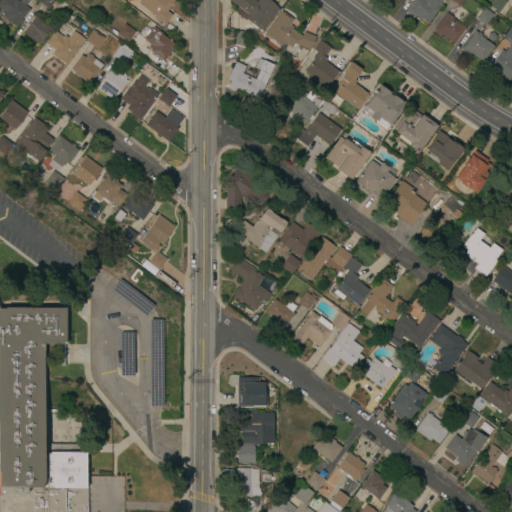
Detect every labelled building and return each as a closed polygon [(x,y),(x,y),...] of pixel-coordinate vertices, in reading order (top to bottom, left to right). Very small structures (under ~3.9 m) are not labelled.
[(12,0),(14,1),(14,0),(16,0),(29,9),(15,28),(5,21),(6,19),(2,16),(4,13),(0,9),(0,0),(12,0)] [(54,0),(47,9),(37,2),(38,0),(54,0)] [(164,26),(152,17),(153,16),(138,5),(141,0),(175,0),(168,9),(169,10),(167,12),(171,15),(164,26)] [(253,0),(256,2),(257,0),(265,0),(277,8),(260,31),(244,19),(247,15),(246,14),(242,18),(234,12),(237,7),(227,0),(253,0)] [(441,0),(436,7),(438,9),(426,25),(415,16),(413,18),(410,16),(411,14),(407,10),(414,0),(441,0)] [(500,13),(488,6),(492,0),(502,0),(507,3),(500,13)] [(485,26),(476,19),(484,8),(493,15),(485,26)] [(301,36),(302,32),(314,37),(309,50),(296,45),(293,43),(290,48),(282,42),(279,46),(263,34),(280,11),(293,20),(289,25),(292,27),(291,29),(299,35),(301,36)] [(452,45),(441,36),(439,38),(432,33),(434,31),(433,30),(446,13),(452,17),(451,19),(464,29),(452,45)] [(38,45),(22,34),(35,17),(50,28),(38,45)] [(134,32),(127,42),(125,40),(123,43),(115,37),(117,33),(115,32),(118,28),(120,29),(124,24),(134,32)] [(165,60),(164,59),(162,61),(149,51),(150,50),(147,48),(149,44),(143,39),(152,26),(161,33),(161,34),(175,45),(167,55),(168,56),(165,60)] [(511,74),(507,81),(496,73),(494,76),(486,70),(500,50),(504,52),(509,44),(502,39),(511,28),(511,74)] [(44,43),(53,31),(63,38),(64,36),(66,38),(72,30),(83,39),(82,41),(82,42),(65,65),(55,58),(56,57),(50,52),(52,49),(44,43)] [(95,49),(93,47),(92,48),(84,42),(85,41),(84,41),(92,30),(103,38),(95,49)] [(238,31),(249,34),(245,49),(233,46),(238,31)] [(481,62),(470,54),(468,56),(460,51),(475,31),(481,35),(480,37),(493,46),(481,62)] [(489,41),(486,37),(488,33),(492,32),(495,36),(494,40),(489,41)] [(302,71),(312,57),(315,51),(311,48),(318,40),(330,48),(324,57),(326,59),(324,62),(338,72),(327,88),(302,71)] [(121,65),(111,57),(121,43),(132,51),(121,65)] [(93,57),(92,58),(102,66),(89,84),(77,75),(76,77),(73,74),(74,73),(70,70),(80,55),(84,58),(87,55),(88,55),(89,54),(93,57)] [(259,99),(236,89),(232,97),(224,94),(227,89),(222,87),(233,63),(244,68),(242,74),(255,79),(259,70),(254,68),(258,59),(273,66),(259,99)] [(349,63),(349,62),(360,70),(353,79),(356,81),(354,84),(367,93),(355,110),(333,93),(338,87),(336,85),(344,74),(342,73),(343,72),(341,70),(348,61),(349,63)] [(112,101),(96,89),(109,71),(114,67),(120,69),(123,72),(126,77),(125,79),(126,81),(112,101)] [(309,100),(314,94),(322,100),(302,125),(294,118),(289,125),(279,116),(291,100),(286,96),(294,85),(308,96),(306,98),(309,100)] [(392,97),(392,96),(403,104),(388,125),(384,122),(383,123),(378,119),(375,122),(360,111),(380,86),(389,92),(388,94),(392,97)] [(137,93),(138,92),(145,97),(148,92),(155,97),(152,102),(139,121),(129,114),(130,112),(125,109),(127,106),(119,100),(128,87),(137,93)] [(168,107),(157,99),(165,88),(176,96),(168,107)] [(329,118),(317,110),(324,100),(336,109),(329,118)] [(13,130),(11,128),(8,133),(1,134),(0,133),(0,115),(11,101),(26,112),(13,130)] [(420,115),(435,126),(415,152),(396,137),(398,135),(394,132),(395,131),(392,129),(408,106),(420,115)] [(164,140),(144,126),(155,112),(174,126),(164,140)] [(341,128),(328,146),(314,136),(307,147),(296,139),(302,130),(304,131),(308,126),(308,127),(319,112),(341,128)] [(44,126),(43,127),(47,130),(44,134),(53,141),(36,162),(13,145),(27,125),(28,123),(29,124),(33,118),(44,126)] [(460,148),(436,132),(422,153),(446,169),(460,148)] [(70,145),(71,143),(74,146),(73,147),(77,151),(67,165),(63,162),(62,163),(64,164),(62,166),(61,165),(55,171),(46,164),(53,155),(47,150),(58,136),(70,145)] [(4,156),(0,153),(0,138),(1,137),(12,145),(4,156)] [(342,140),(343,138),(348,142),(350,140),(368,153),(355,172),(354,172),(353,173),(353,174),(349,180),(334,169),(335,167),(324,158),(339,137),(342,140)] [(460,167),(460,166),(466,158),(472,150),(485,160),(484,162),(487,165),(483,171),(488,175),(474,193),(467,188),(466,189),(457,183),(458,181),(452,177),(460,167)] [(95,181),(93,180),(88,186),(72,174),(85,157),(100,169),(95,175),(98,177),(95,181)] [(380,164),(380,162),(395,173),(392,177),(395,180),(378,202),(361,189),(362,188),(353,182),(369,160),(370,161),(372,158),(380,164)] [(255,206),(242,200),(242,211),(225,211),(225,199),(225,178),(231,178),(239,167),(268,188),(255,206)] [(54,191),(44,182),(52,171),(63,180),(54,191)] [(120,183),(118,185),(129,192),(117,208),(108,201),(106,204),(101,201),(99,204),(98,203),(97,204),(89,199),(91,197),(89,196),(93,191),(94,192),(102,181),(101,181),(103,179),(107,174),(120,183)] [(408,225),(395,215),(396,214),(382,204),(400,180),(415,191),(412,194),(424,203),(408,225)] [(511,190),(511,189),(511,218),(492,204),(496,200),(490,195),(500,182),(511,190)] [(77,212),(66,203),(75,192),(86,201),(77,212)] [(144,201),(145,199),(148,202),(147,203),(152,206),(141,221),(136,217),(135,218),(133,216),(134,215),(122,207),(133,192),(144,201)] [(484,216),(472,208),(479,198),(487,204),(484,208),(488,210),(484,216)] [(285,224),(263,254),(246,241),(239,251),(227,242),(242,221),(251,227),(257,219),(258,219),(265,209),(285,224)] [(455,219),(450,215),(455,209),(460,213),(455,219)] [(118,223),(113,218),(119,210),(124,215),(118,223)] [(160,244),(158,242),(156,244),(160,247),(156,252),(166,259),(157,270),(152,276),(139,266),(140,264),(142,261),(143,260),(146,262),(154,251),(152,250),(151,251),(138,242),(158,215),(174,227),(160,244)] [(301,230),(306,223),(318,232),(299,258),(297,257),(296,258),(292,254),(293,253),(287,249),(286,252),(280,248),(282,245),(281,244),(277,240),(291,222),(301,230)] [(128,246),(117,238),(125,227),(136,235),(128,246)] [(478,241),(488,248),(491,243),(500,250),(500,251),(501,252),(493,265),(492,264),(484,276),(473,269),(476,264),(464,255),(465,254),(463,253),(466,250),(461,247),(470,234),(471,235),(475,228),(483,234),(478,241)] [(457,243),(460,237),(455,233),(451,239),(457,243)] [(329,258),(338,246),(350,255),(349,256),(362,266),(361,267),(360,266),(353,274),(356,277),(354,279),(361,285),(367,289),(368,289),(356,306),(344,296),(341,300),(332,293),(334,290),(334,289),(343,277),(342,276),(344,274),(343,273),(346,269),(342,266),(338,271),(341,273),(338,277),(335,275),(322,265),(310,281),(295,270),(320,236),(335,248),(328,257),(329,258)] [(133,254),(126,249),(131,243),(138,248),(133,254)] [(289,275),(279,267),(288,255),(298,262),(289,275)] [(264,303),(261,301),(255,311),(232,297),(243,279),(228,270),(235,258),(254,270),(253,272),(262,278),(257,286),(269,294),(264,303)] [(511,302),(509,300),(511,297),(491,282),(503,267),(511,273),(511,302)] [(390,303),(392,301),(393,302),(396,298),(404,304),(391,323),(373,310),(375,307),(373,306),(366,315),(359,310),(381,280),(392,288),(384,298),(390,303)] [(307,311),(297,303),(306,293),(315,300),(307,311)] [(282,306),(283,305),(285,306),(289,301),(296,306),(291,313),(293,314),(281,330),(271,322),(273,320),(265,314),(274,300),(282,306)] [(0,308),(4,309),(4,308),(64,308),(63,366),(54,366),(54,344),(43,344),(42,444),(79,444),(78,452),(85,452),(84,482),(86,483),(86,511),(22,511),(22,494),(2,494),(2,496),(0,496),(0,308)] [(340,329),(333,329),(331,322),(339,311),(348,318),(340,329)] [(319,347),(306,337),(299,347),(290,340),(312,312),(319,318),(317,322),(331,333),(319,347)] [(418,349),(391,329),(393,326),(393,325),(401,314),(411,321),(410,322),(413,324),(413,325),(416,327),(427,313),(438,321),(418,349)] [(354,370),(339,359),(332,367),(321,359),(347,324),(359,333),(352,342),(362,349),(358,354),(363,358),(354,370)] [(456,337),(456,336),(464,342),(464,343),(466,345),(443,377),(431,368),(440,356),(436,353),(439,349),(428,341),(439,325),(456,337)] [(481,365),(486,358),(497,366),(479,390),(454,370),(463,357),(467,351),(477,359),(476,361),(481,365)] [(400,373),(389,364),(397,354),(408,362),(400,373)] [(387,368),(388,366),(394,371),(381,389),(361,374),(364,369),(360,366),(366,358),(370,362),(373,358),(387,368)] [(413,383),(401,374),(409,363),(422,372),(413,383)] [(235,407),(264,406),(264,383),(257,383),(257,377),(235,377),(235,407)] [(426,396),(406,421),(399,416),(398,418),(392,413),(393,412),(386,406),(403,384),(406,386),(409,382),(426,396)] [(511,407),(505,417),(478,396),(489,382),(502,392),(504,390),(507,392),(511,385),(511,407)] [(440,404),(430,397),(438,386),(449,393),(440,404)] [(477,412),(469,406),(477,396),(485,402),(477,412)] [(257,413),(272,413),(272,443),(264,443),(240,443),(241,419),(249,420),(249,409),(257,410),(257,413)] [(470,429),(459,422),(467,410),(478,418),(470,429)] [(430,416),(448,430),(437,445),(430,439),(428,442),(413,431),(426,413),(428,414),(429,414),(430,415),(430,416)] [(487,435),(478,428),(482,422),(492,429),(487,435)] [(469,431),(473,429),(485,439),(479,447),(480,448),(477,451),(476,450),(464,465),(458,460),(457,462),(454,459),(455,458),(443,448),(454,435),(460,439),(462,436),(461,435),(464,431),(465,432),(467,429),(469,431)] [(329,439),(330,438),(334,441),(333,443),(340,448),(330,463),(315,453),(314,454),(309,450),(318,438),(321,440),(324,436),(329,439)] [(508,459),(502,467),(494,461),(490,467),(491,468),(492,467),(495,469),(494,471),(496,472),(490,480),(490,481),(489,483),(488,482),(487,484),(477,477),(476,478),(469,473),(470,472),(470,471),(490,444),(501,453),(508,459)] [(234,448),(252,448),(252,463),(234,463),(234,448)] [(355,482),(352,480),(352,481),(349,479),(350,478),(336,468),(347,453),(364,465),(360,469),(363,471),(355,482)] [(306,471),(298,465),(304,457),(312,463),(306,471)] [(251,470),(257,470),(257,488),(260,495),(256,497),(242,496),(243,488),(222,487),(223,469),(232,469),(232,468),(251,468),(251,470)] [(377,501),(359,488),(371,471),(380,477),(379,478),(383,482),(381,485),(386,488),(377,501)] [(316,492),(305,483),(313,472),(324,480),(316,492)] [(511,507),(498,497),(511,478),(511,507)] [(304,505),(293,497),(302,485),(313,493),(304,505)] [(341,510),(340,509),(338,511),(329,504),(331,502),(330,501),(337,490),(349,499),(341,510)] [(286,503),(295,510),(293,511),(264,511),(274,499),(276,500),(282,492),(290,498),(286,503)] [(400,498),(401,497),(406,501),(405,502),(412,507),(410,508),(415,511),(388,511),(390,510),(383,506),(393,493),(400,498)] [(251,511),(239,511),(238,511),(244,498),(256,504),(251,511)] [(317,511),(324,503),(337,511),(317,511)]
